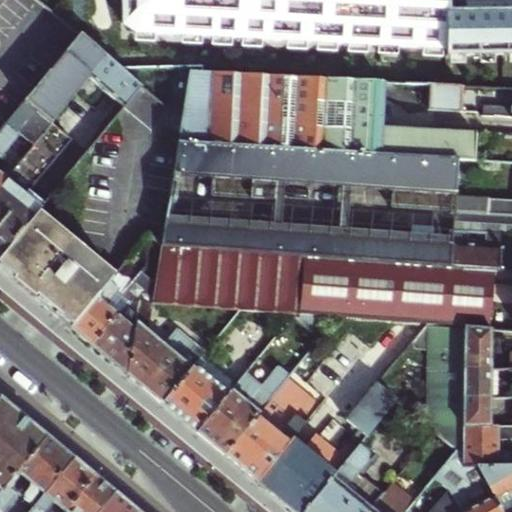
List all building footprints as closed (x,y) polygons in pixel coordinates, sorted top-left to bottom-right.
[(511,0),(114,0),(115,31),(127,43),(177,46),(179,0),(511,0)] [(511,9),(452,10),(451,0),(179,0),(177,46),(511,65),(511,9)] [(0,186),(4,182),(2,181),(52,122),(50,120),(87,75),(103,55),(77,33),(0,127),(0,186)] [(117,67),(103,55),(87,75),(122,104),(138,84),(117,67)] [(393,125),(396,83),(284,76),(187,71),(176,139),(461,159),(480,161),(481,132),(393,125)] [(463,87),(429,85),(428,111),(462,113),(463,87)] [(70,137),(52,122),(2,181),(4,182),(0,186),(0,254),(36,211),(39,207),(23,194),(70,137)] [(511,233),(511,214),(491,213),(457,210),(458,196),(461,159),(176,139),(159,239),(493,268),(507,269),(510,233),(511,233)] [(491,213),(492,199),(458,196),(457,210),(491,213)] [(511,200),(492,199),(491,213),(511,214),(511,200)] [(114,274),(36,211),(0,254),(0,269),(28,294),(70,328),(114,274)] [(469,328),(487,329),(490,295),(493,268),(159,239),(152,281),(149,299),(433,325),(469,328)] [(130,274),(120,266),(114,274),(70,328),(81,337),(90,344),(129,296),(120,288),(130,274)] [(135,268),(130,274),(120,288),(129,296),(90,344),(109,360),(125,373),(133,321),(137,298),(149,299),(152,281),(135,268)] [(133,321),(125,373),(143,389),(160,403),(202,352),(156,315),(144,330),(133,321)] [(511,425),(493,426),(465,426),(466,398),(467,369),(469,328),(433,325),(428,427),(456,449),(435,474),(450,488),(461,508),(463,511),(501,511),(478,467),(511,466),(511,425)] [(511,356),(493,356),(494,330),(487,329),(469,328),(467,369),(494,369),(511,369),(511,356)] [(237,380),(202,352),(160,403),(182,421),(194,431),(237,380)] [(466,398),(493,398),(494,369),(467,369),(466,398)] [(279,385),(266,374),(251,391),(237,380),(194,431),(212,446),(221,454),(279,385)] [(240,469),(255,481),(291,438),(318,406),(284,378),(279,385),(221,454),(240,469)] [(375,384),(347,418),(367,434),(387,410),(395,400),(375,384)] [(0,491),(45,436),(25,420),(0,398),(0,491)] [(493,398),(466,398),(465,426),(493,426),(493,398)] [(371,442),(368,446),(362,440),(353,451),(302,511),(368,511),(386,490),(371,478),(384,462),(388,457),(399,466),(403,469),(426,442),(387,410),(367,434),(365,436),(371,442)] [(343,443),(336,451),(314,432),(302,447),(291,438),(255,481),(281,504),(291,511),(302,511),(353,451),(343,443)] [(0,491),(0,511),(1,511),(20,492),(26,491),(27,496),(36,504),(73,459),(60,448),(45,436),(0,491)] [(399,466),(388,457),(384,462),(395,472),(399,466)] [(83,467),(73,459),(36,504),(29,511),(41,511),(52,499),(65,509),(93,475),(83,467)] [(510,511),(511,511),(511,466),(478,467),(501,511),(510,511)] [(93,475),(65,509),(67,511),(98,511),(114,493),(104,485),(93,475)] [(404,511),(415,499),(394,481),(386,490),(368,511),(404,511)] [(458,511),(461,508),(450,488),(430,511),(458,511)] [(125,502),(114,493),(98,511),(135,511),(136,511),(125,502)]
